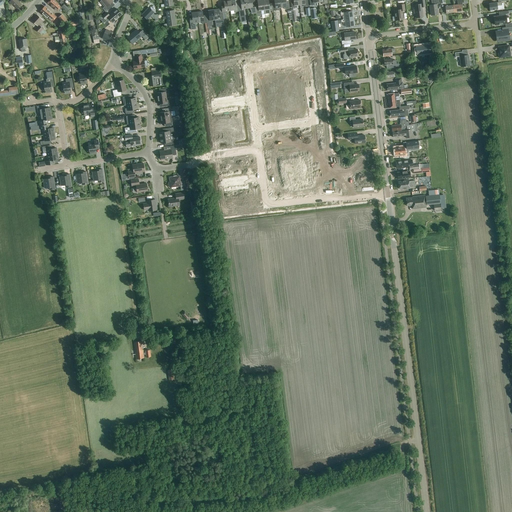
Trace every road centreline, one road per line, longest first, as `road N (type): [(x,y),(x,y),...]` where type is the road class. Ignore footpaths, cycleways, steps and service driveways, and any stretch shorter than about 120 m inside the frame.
road 1 (tertiary): [(426,511),(383,163)]
road 2 (residential): [(248,102),(243,70),(305,60),(314,117),(252,127)]
road 3 (track): [(113,158),(137,337)]
road 4 (residential): [(383,163),(261,180),(252,127)]
road 5 (track): [(409,441),(283,487)]
road 6 (tertiary): [(383,163),(368,37)]
